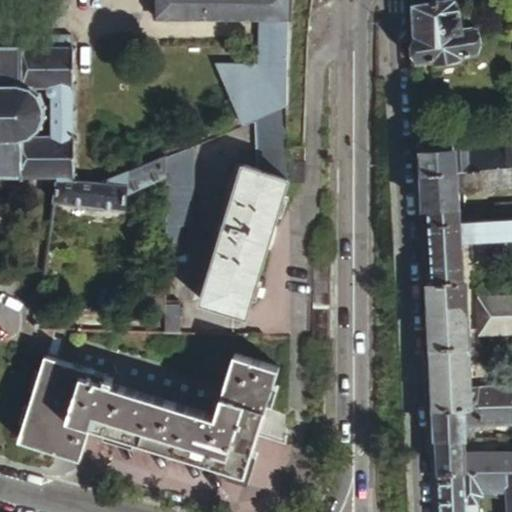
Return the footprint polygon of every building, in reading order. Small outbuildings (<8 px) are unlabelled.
[(270,62),(288,63),(289,0),(154,0),(155,17),(272,16),(270,62)] [(425,0),(413,2),(416,61),(434,58),(435,65),(459,61),(458,54),(478,51),(479,47),(476,25),(474,23),(459,26),(455,0),(425,0)] [(0,176),(21,176),(21,181),(24,181),(24,176),(73,176),(73,174),(76,174),(76,172),(73,171),(73,137),(76,137),(75,134),(73,134),(73,133),(71,133),(72,110),(74,110),(74,107),(71,107),(71,85),(73,86),(73,84),(76,84),(76,81),(73,81),(73,49),(76,49),(76,46),(74,46),(73,45),(72,45),(71,41),(69,41),(70,33),(20,33),(20,42),(17,42),(17,46),(0,45),(0,176)] [(270,78),(288,78),(288,63),(270,62),(270,77),(270,78)] [(270,78),(270,77),(229,91),(240,121),(252,116),(287,102),(287,101),(288,78),(270,78)] [(252,116),(255,168),(241,164),(201,301),(247,314),(287,177),(288,178),(288,144),(287,102),(252,116)] [(511,140),(421,147),(422,171),(453,169),(472,167),(495,166),(511,164),(511,140)] [(190,142),(163,152),(163,174),(163,254),(179,254),(179,229),(190,229),(190,142)] [(288,144),(288,178),(303,179),(304,144),(288,144)] [(98,179),(55,179),(52,201),(122,206),(123,190),(163,174),(163,152),(98,179)] [(511,164),(495,166),(496,184),(511,182),(511,164)] [(472,167),(473,186),(496,184),(495,166),(472,167)] [(458,185),(458,187),(473,186),(472,167),(453,169),(454,185),(458,185)] [(426,209),(427,219),(458,217),(460,217),(458,187),(458,185),(454,185),(453,169),(422,171),(424,209),(426,209)] [(495,215),(511,214),(511,200),(494,202),(495,215)] [(427,219),(430,281),(463,279),(462,271),(460,236),(511,233),(511,214),(495,215),(492,215),(460,217),(458,217),(427,219)] [(312,256),(312,306),(327,306),(328,256),(312,256)] [(511,261),(481,263),(482,277),(511,275),(511,261)] [(463,279),(430,281),(427,281),(434,403),(511,401),(511,380),(475,381),(474,382),(468,382),(467,354),(466,342),(475,342),(476,358),(511,357),(511,275),(482,277),(463,279)] [(177,300),(163,300),(164,331),(178,332),(179,304),(178,303),(177,300)] [(327,338),(327,306),(312,306),(311,338),(327,338)] [(19,438),(58,451),(80,458),(92,424),(107,429),(113,441),(123,435),(129,445),(140,440),(146,451),(157,445),(163,456),(174,451),(179,462),(190,456),(196,467),(207,461),(213,472),(225,466),(239,470),(246,450),(251,451),(256,434),(287,443),(287,411),(266,405),(279,366),(235,351),(224,383),(128,352),(128,353),(51,331),(39,370),(19,438)] [(467,354),(476,358),(475,342),(466,342),(467,354)] [(459,436),(459,424),(511,422),(511,401),(434,403),(435,436),(459,436)] [(436,440),(437,468),(495,468),(511,468),(511,449),(460,449),(459,436),(435,436),(436,440)] [(437,468),(439,511),(473,511),(472,499),(476,494),(475,488),(498,488),(497,478),(495,468),(437,468)] [(497,478),(498,488),(503,511),(511,511),(511,468),(495,468),(497,478)]
